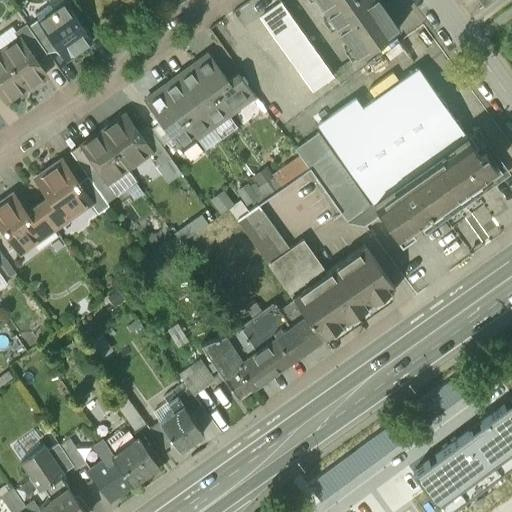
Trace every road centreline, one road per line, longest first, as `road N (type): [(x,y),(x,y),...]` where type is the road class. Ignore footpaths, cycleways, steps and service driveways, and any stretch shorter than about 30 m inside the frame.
road 1 (primary): [(511,279),(186,511)]
road 2 (residential): [(217,0),(0,154)]
road 3 (residential): [(511,105),(433,0)]
